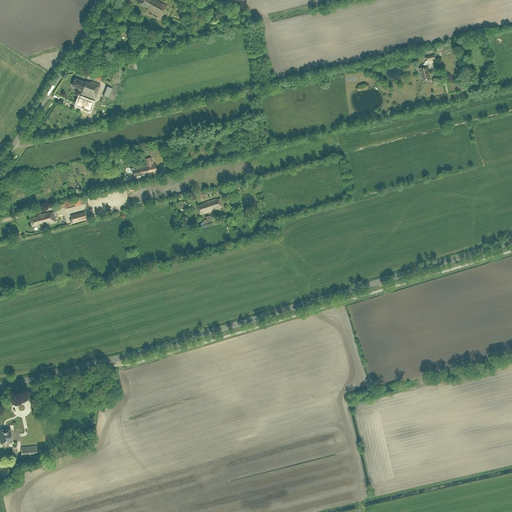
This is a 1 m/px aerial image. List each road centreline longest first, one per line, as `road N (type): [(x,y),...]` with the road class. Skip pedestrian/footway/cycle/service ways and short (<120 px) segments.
road 1 (secondary): [(0,385),(151,349),(511,241)]
road 2 (tertiary): [(110,0),(0,165)]
